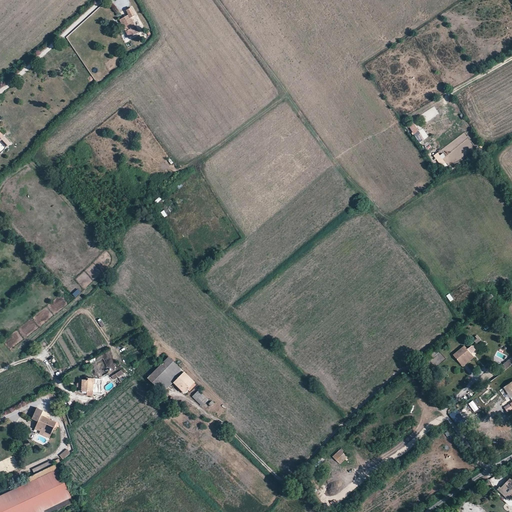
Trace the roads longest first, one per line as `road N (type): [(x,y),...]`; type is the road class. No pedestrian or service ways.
road 1 (unknown): [(490,469),(419,379),(395,391),(294,487),(185,398)]
road 2 (track): [(101,0),(0,90)]
